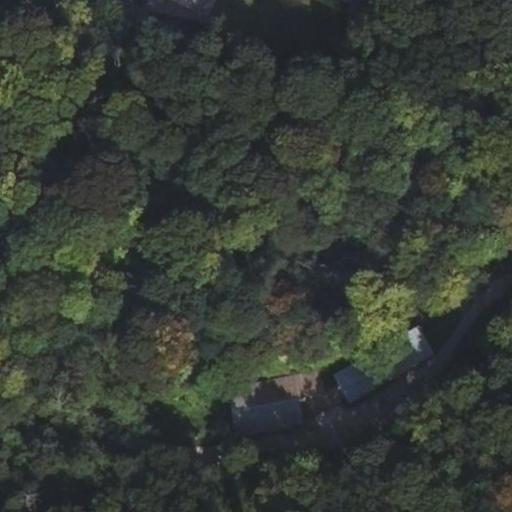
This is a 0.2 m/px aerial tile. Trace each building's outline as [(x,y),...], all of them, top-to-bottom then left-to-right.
[(153,0),(149,10),(192,19),(194,13),(200,0),(153,0)] [(194,13),(192,19),(212,23),(213,17),(194,13)] [(457,273),(452,268),(424,296),(445,316),(470,289),(455,275),(457,273)] [(135,293),(119,288),(112,303),(129,310),(135,293)] [(416,327),(338,374),(352,397),(429,351),(416,327)] [(77,358),(59,347),(46,367),(65,379),(77,358)] [(333,367),(252,381),(258,404),(337,388),(333,367)]
